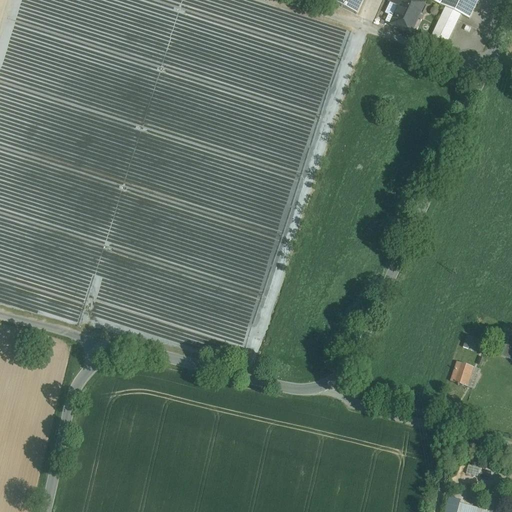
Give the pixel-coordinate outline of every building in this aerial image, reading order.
[(329,0),(328,1),(356,15),(363,0),(329,0)] [(424,5),(413,0),(391,0),(390,2),(400,7),(394,19),(389,16),(386,23),(391,25),(391,26),(402,31),(403,30),(410,34),(424,5)] [(427,0),(446,9),(432,38),(446,45),(460,16),(469,20),(478,0),(427,0)] [(511,335),(509,334),(502,356),(511,359),(511,335)] [(472,368),(460,364),(453,383),(466,387),(472,368)]
